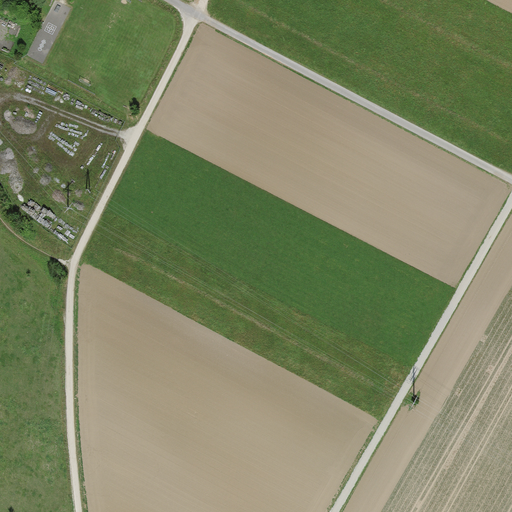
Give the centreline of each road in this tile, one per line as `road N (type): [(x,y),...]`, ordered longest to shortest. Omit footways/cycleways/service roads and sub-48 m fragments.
road 1 (track): [(334,511),(511,199)]
road 2 (track): [(511,178),(195,12)]
road 3 (track): [(69,271),(195,12)]
road 4 (track): [(77,511),(69,271)]
